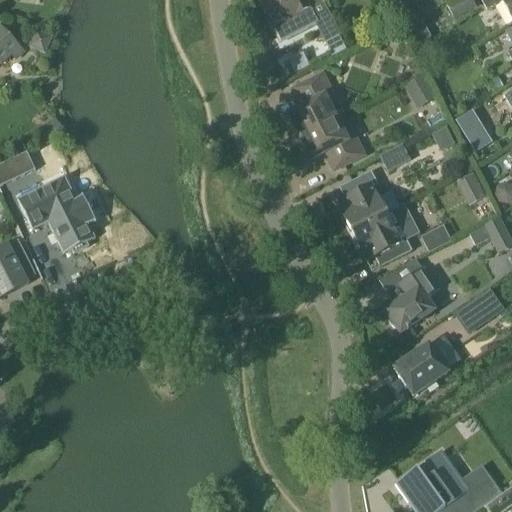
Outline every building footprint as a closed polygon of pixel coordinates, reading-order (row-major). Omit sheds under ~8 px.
[(304,0),(263,0),(264,2),(261,3),(260,6),(266,17),(268,18),(274,29),(277,30),(287,24),(288,22),(310,10),(304,0)] [(420,15),(443,3),(441,0),(423,0),(415,4),(420,15)] [(475,8),(470,0),(457,0),(446,6),(453,20),(475,8)] [(501,3),(511,22),(511,0),(481,0),(480,1),(486,12),(501,3)] [(0,64),(1,65),(18,49),(0,29),(0,64)] [(393,33),(389,41),(399,45),(402,37),(393,33)] [(30,48),(44,54),(51,40),(36,34),(30,48)] [(335,120),(329,109),(337,105),(322,75),(295,89),(301,101),(301,108),(288,115),(292,124),(290,125),(290,124),(289,125),(292,129),(294,131),(296,135),(298,139),(335,120)] [(427,76),(407,86),(419,110),(439,99),(427,76)] [(335,120),(298,139),(300,142),(301,146),(303,151),(304,154),(305,154),(307,153),(311,162),(325,155),(331,159),(337,171),(364,157),(349,128),(341,132),(335,120)] [(449,128),(436,135),(445,151),(458,144),(449,128)] [(386,169),(407,158),(402,147),(380,158),(386,169)] [(0,188),(24,176),(16,158),(0,166),(0,188)] [(471,205),(485,199),(474,176),(461,183),(471,205)] [(351,233),(385,216),(365,177),(339,190),(345,201),(341,203),(344,210),(340,212),(351,233)] [(95,239),(87,225),(94,221),(83,198),(76,202),(69,186),(46,197),(42,189),(18,201),(33,232),(48,224),(64,255),(72,251),(74,255),(85,249),(83,245),(95,239)] [(405,255),(385,216),(351,233),(362,255),(366,253),(370,260),(374,258),(379,268),(405,255)] [(511,245),(499,220),(468,236),(475,248),(490,240),(498,256),(511,249),(511,245)] [(444,232),(423,243),(429,254),(450,243),(444,232)] [(0,299),(28,285),(8,247),(0,250),(0,299)] [(385,313),(390,321),(387,324),(399,336),(406,331),(407,332),(410,329),(410,328),(433,313),(425,302),(437,294),(421,271),(398,287),(406,299),(385,313)] [(474,303),(488,323),(503,312),(489,293),(474,303)] [(412,398),(447,375),(445,372),(460,362),(444,339),(429,349),(428,347),(393,370),(399,379),(397,380),(405,391),(406,390),(412,398)] [(474,511),(479,511),(511,490),(499,474),(480,488),(451,447),(404,480),(426,511),(442,511),(464,497),(474,511)]
